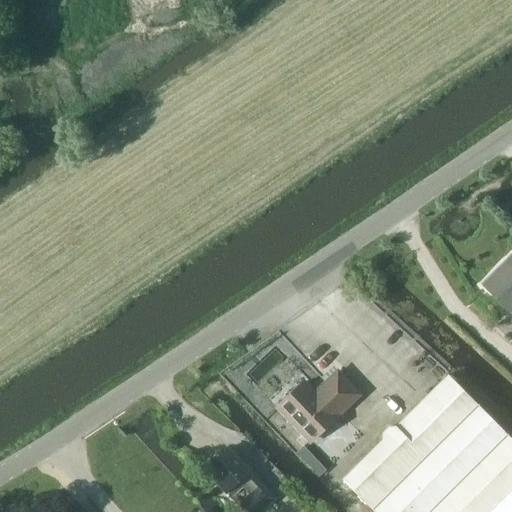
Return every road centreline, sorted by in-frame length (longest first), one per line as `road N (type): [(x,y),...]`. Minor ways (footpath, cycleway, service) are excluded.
road 1 (track): [(511,29),(0,366)]
road 2 (tertiary): [(0,469),(511,132)]
road 3 (track): [(234,0),(148,30),(0,63)]
